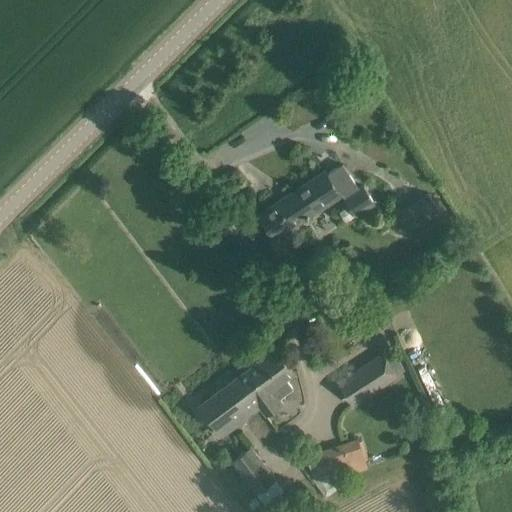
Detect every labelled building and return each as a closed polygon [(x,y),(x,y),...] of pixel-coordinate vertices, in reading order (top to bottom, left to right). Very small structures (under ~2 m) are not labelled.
[(325,170),(259,214),(275,238),(281,235),(342,196),(341,195),(342,194),(356,215),(374,203),(364,187),(359,190),(343,165),(329,175),(325,170)] [(408,229),(439,211),(429,194),(398,212),(408,229)] [(391,348),(383,353),(338,383),(353,404),(406,370),(391,348)] [(238,378),(259,407),(266,415),(283,402),(280,398),(294,388),(286,378),(293,372),(276,349),(238,378)] [(259,407),(238,378),(201,405),(222,434),(259,407)] [(432,425),(425,407),(404,415),(411,434),(432,425)] [(329,449),(338,478),(367,468),(358,439),(329,449)] [(256,493),(275,479),(251,447),(232,461),(256,493)]
